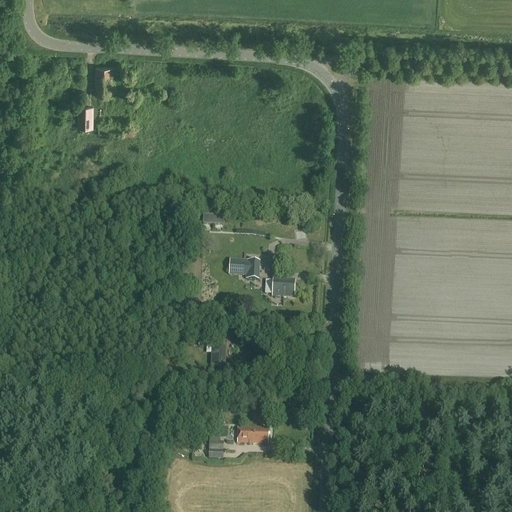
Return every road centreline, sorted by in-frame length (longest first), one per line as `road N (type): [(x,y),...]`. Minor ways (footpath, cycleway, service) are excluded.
road 1 (tertiary): [(323,511),(343,128),(334,87),(313,66),(292,60),(42,42),(27,21),(26,0)]
road 2 (track): [(511,58),(385,52),(313,66)]
road 3 (track): [(334,87),(352,64),(511,69)]
